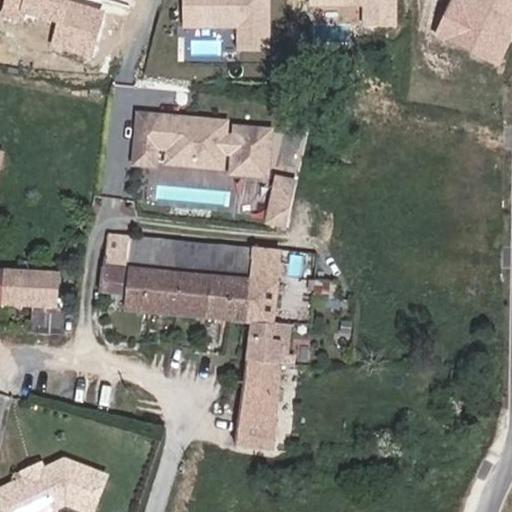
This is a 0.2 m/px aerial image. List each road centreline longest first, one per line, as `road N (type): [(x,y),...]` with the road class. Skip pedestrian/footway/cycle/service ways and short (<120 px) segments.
road 1 (unknown): [(146,0),(115,86),(102,179)]
road 2 (unknown): [(152,511),(193,362)]
